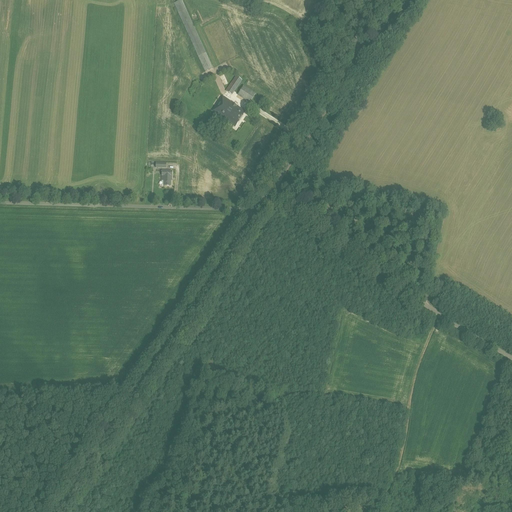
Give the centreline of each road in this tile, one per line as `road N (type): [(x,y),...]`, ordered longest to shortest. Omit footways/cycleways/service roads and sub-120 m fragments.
road 1 (secondary): [(54,511),(258,211)]
road 2 (unclassified): [(511,359),(270,187)]
road 3 (unclassified): [(258,211),(0,202)]
road 4 (secondary): [(270,187),(337,91),(368,0)]
